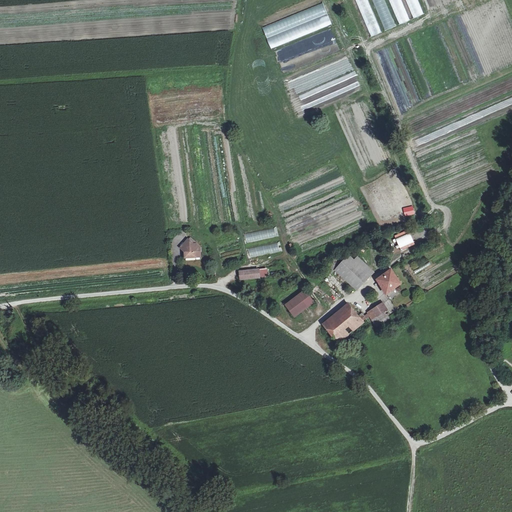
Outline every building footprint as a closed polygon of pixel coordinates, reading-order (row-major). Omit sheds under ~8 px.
[(275,228),(245,234),(247,243),(277,237),(275,228)] [(197,248),(195,246),(188,240),(182,248),(186,251),(186,258),(197,257),(197,255),(201,255),(200,248),(197,248)] [(277,242),(248,249),(250,259),(280,252),(277,242)] [(332,274),(335,271),(344,261),(338,256),(326,269),(332,274)] [(357,290),(371,275),(361,266),(364,263),(357,257),(354,260),(349,256),(344,261),(335,271),(357,290)] [(361,266),(371,275),(374,273),(364,263),(361,266)] [(410,271),(413,275),(425,268),(422,264),(410,271)] [(240,272),(241,280),(260,278),(259,270),(240,272)] [(378,280),(387,294),(401,285),(392,270),(378,280)] [(327,292),(333,296),(336,292),(330,287),(327,292)] [(285,305),(295,318),(315,303),(305,290),(285,305)] [(368,313),(372,320),(375,324),(388,316),(386,313),(389,311),(384,303),(368,313)] [(323,324),(339,343),(364,323),(362,320),(365,317),(363,313),(359,316),(349,304),(323,324)] [(13,319),(9,322),(16,330),(20,327),(13,319)] [(13,333),(16,330),(9,322),(7,325),(13,333)]
